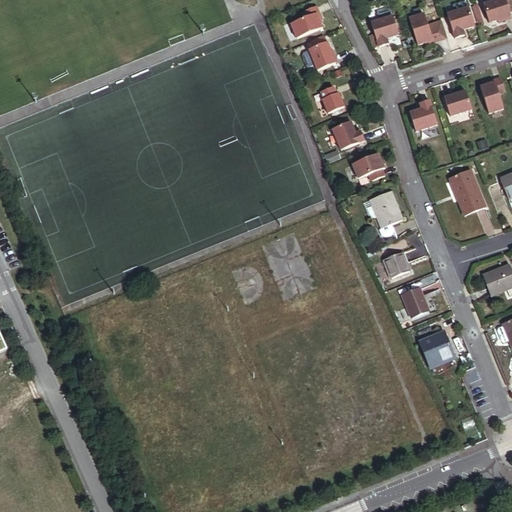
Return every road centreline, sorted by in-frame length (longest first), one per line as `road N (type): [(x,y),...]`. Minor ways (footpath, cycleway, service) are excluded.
road 1 (unclassified): [(0,276),(108,511)]
road 2 (residential): [(383,88),(410,180),(447,263)]
road 3 (residential): [(511,444),(341,511)]
road 4 (residential): [(447,263),(511,429)]
road 5 (residential): [(383,88),(511,47)]
